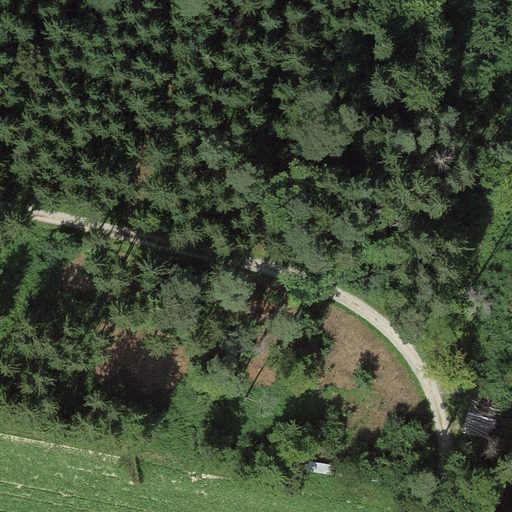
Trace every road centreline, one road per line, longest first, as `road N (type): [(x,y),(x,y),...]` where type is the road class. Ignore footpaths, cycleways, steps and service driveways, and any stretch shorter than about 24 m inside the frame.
road 1 (track): [(437,511),(437,404),(413,354),(365,311),(290,275),(0,212)]
road 2 (track): [(442,458),(511,154)]
